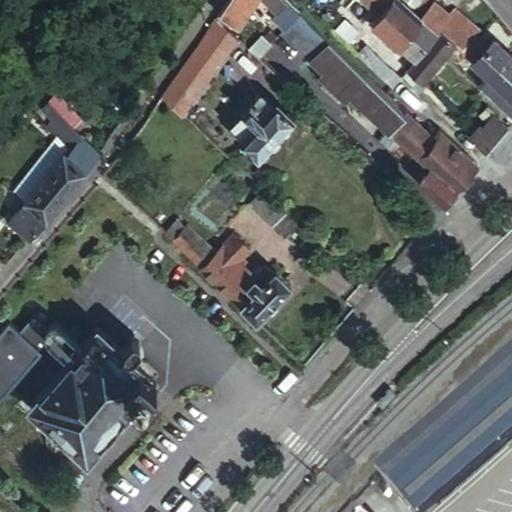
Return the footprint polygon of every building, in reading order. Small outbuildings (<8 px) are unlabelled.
[(226,0),(218,12),(234,26),(254,0),(226,0)] [(265,32),(250,49),(259,56),(276,36),(298,11),(286,0),(279,0),(257,24),(265,32)] [(372,24),(417,58),(438,31),(436,29),(421,17),(398,0),(362,0),(363,0),(363,4),(379,16),(372,24)] [(437,0),(435,0),(421,17),(436,29),(450,12),(437,0)] [(436,29),(438,31),(440,29),(451,39),(471,15),(459,3),(451,11),(450,12),(436,29)] [(419,181),(445,205),(458,190),(454,187),(476,164),(441,131),(435,138),(298,11),(276,36),(345,99),(350,94),(431,168),(419,181)] [(486,30),(471,15),(451,39),(464,51),(477,36),(479,38),(486,30)] [(187,60),(162,94),(181,111),(243,41),(215,17),(187,60)] [(417,58),(409,68),(424,81),(447,53),(455,61),(464,51),(451,39),(440,29),(438,31),(417,58)] [(486,44),(479,38),(477,36),(464,51),(474,59),(486,44)] [(511,52),(494,36),(486,44),(474,59),(492,75),(511,52)] [(367,46),(359,55),(393,88),(401,78),(367,46)] [(511,80),(511,52),(492,75),(484,84),(498,96),(511,80)] [(511,108),(511,80),(498,96),(511,108)] [(242,135),(259,151),(295,111),(278,96),(273,101),(262,91),(235,121),(246,131),(242,135)] [(12,218),(33,235),(52,213),(102,147),(43,103),(37,112),(50,121),(46,126),(72,145),(68,151),(65,149),(12,218)] [(471,137),(487,156),(508,131),(493,117),(497,114),(491,108),(485,114),(492,119),(485,126),(483,124),(471,137)] [(289,211),(266,190),(253,205),(276,226),(289,211)] [(285,237),(300,222),(289,211),(276,226),(274,227),(285,237)] [(175,240),(257,320),(292,284),(277,269),(275,272),(267,264),(258,275),(245,263),(250,258),(246,253),(253,245),(240,231),(220,251),(192,224),(175,240)] [(35,401),(90,453),(139,396),(143,399),(159,380),(101,326),(35,401)] [(378,474),(411,511),(427,511),(511,438),(511,352),(475,383),(378,474)]
